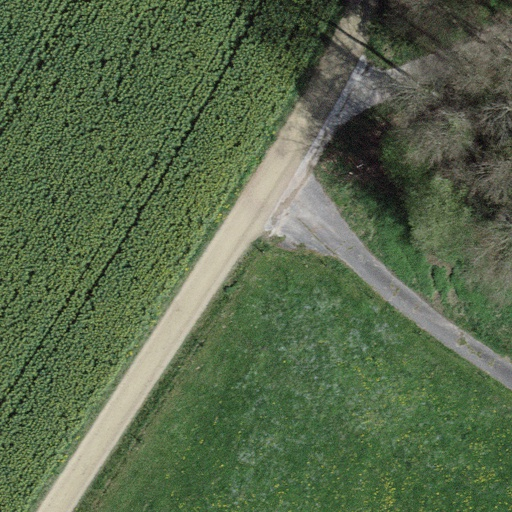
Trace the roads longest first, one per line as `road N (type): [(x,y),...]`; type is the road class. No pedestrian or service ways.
road 1 (track): [(63,511),(266,193),(351,80)]
road 2 (track): [(511,379),(266,193)]
road 3 (track): [(351,80),(511,30)]
